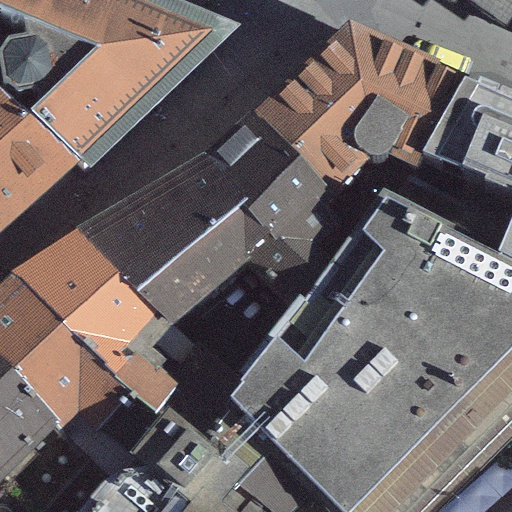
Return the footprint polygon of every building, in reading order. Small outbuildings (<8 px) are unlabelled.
[(27,114),(76,164),(86,171),(240,27),(173,0),(0,0),(0,10),(98,49),(27,114)] [(511,0),(467,0),(511,21),(511,0)] [(349,23),(251,114),(333,194),(357,163),(360,153),(380,161),(390,150),(404,165),(415,167),(420,153),(462,77),(349,23)] [(511,99),(462,77),(420,153),(511,192),(511,215),(497,255),(511,264),(511,99)] [(0,232),(76,164),(27,114),(0,90),(0,232)] [(251,114),(78,230),(171,325),(243,267),(258,278),(305,270),(306,252),(334,216),(322,208),(333,194),(251,114)] [(433,511),(511,436),(511,264),(497,255),(385,197),(228,402),(229,405),(337,511),(433,511)] [(78,230),(13,274),(129,398),(134,401),(195,347),(171,325),(78,230)] [(13,274),(0,283),(0,364),(61,423),(78,414),(94,431),(129,398),(13,274)] [(0,485),(61,423),(0,364),(0,485)] [(337,511),(229,405),(202,442),(166,409),(75,511),(337,511)]
